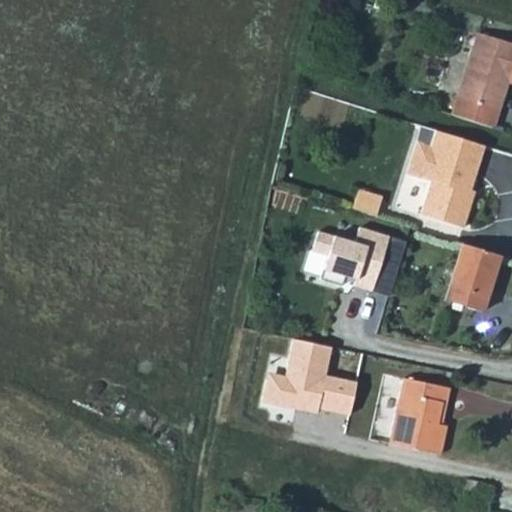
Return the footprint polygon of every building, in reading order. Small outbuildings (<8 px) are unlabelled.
[(511,44),(479,34),(454,115),(495,127),(508,82),(511,82),(511,44)] [(407,175),(432,182),(429,190),(471,203),(475,192),(470,190),(484,145),(437,130),(432,147),(418,141),(407,175)] [(386,192),(362,185),(356,204),(380,211),(386,192)] [(471,203),(429,190),(421,215),(462,228),(471,203)] [(366,289),(381,236),(351,225),(347,239),(323,233),(312,270),(347,279),(346,284),(366,289)] [(495,257),(456,245),(440,301),(480,312),(495,257)] [(352,415),(358,383),(327,377),(332,347),(293,339),(286,376),(268,373),(262,404),(318,413),(320,411),(352,415)] [(448,403),(452,388),(406,376),(390,442),(439,454),(447,423),(439,421),(444,401),(448,403)] [(475,377),(474,398),(473,398),(473,412),(485,413),(487,378),(475,377)]
